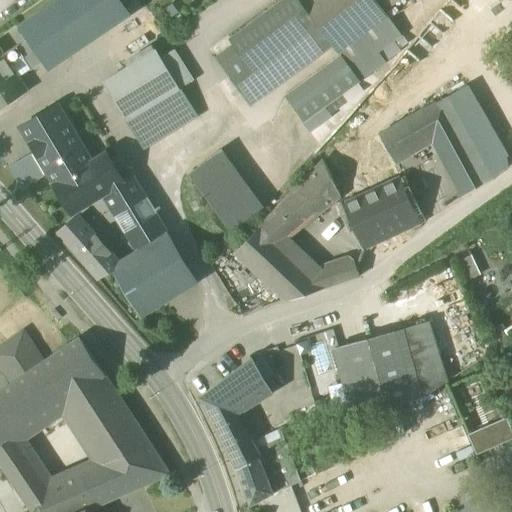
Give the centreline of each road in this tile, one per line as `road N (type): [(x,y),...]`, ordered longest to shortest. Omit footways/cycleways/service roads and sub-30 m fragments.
road 1 (unclassified): [(511,174),(357,290),(220,340),(161,384)]
road 2 (secondary): [(0,202),(161,384)]
road 3 (secondary): [(161,384),(197,441),(222,511)]
